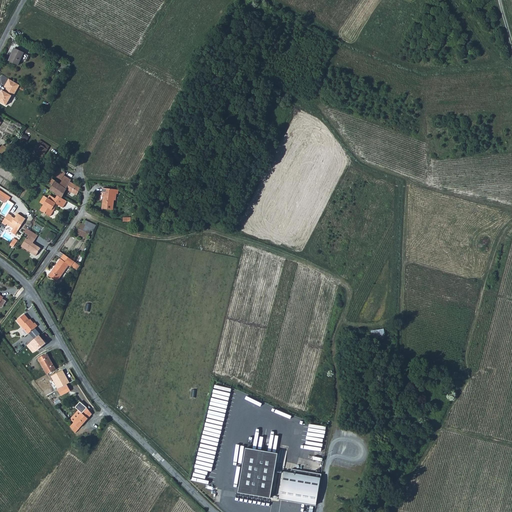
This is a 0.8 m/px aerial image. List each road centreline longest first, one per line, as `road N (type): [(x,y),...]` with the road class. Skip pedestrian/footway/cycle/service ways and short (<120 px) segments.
road 1 (track): [(82,213),(145,236),(208,229),(346,286),(351,296),(332,351),(334,431)]
road 2 (unclassified): [(30,287),(104,408),(213,511)]
road 3 (track): [(511,445),(442,425),(469,375),(464,362),(482,291),(499,237),(511,223)]
road 4 (residential): [(30,287),(82,213),(79,171)]
